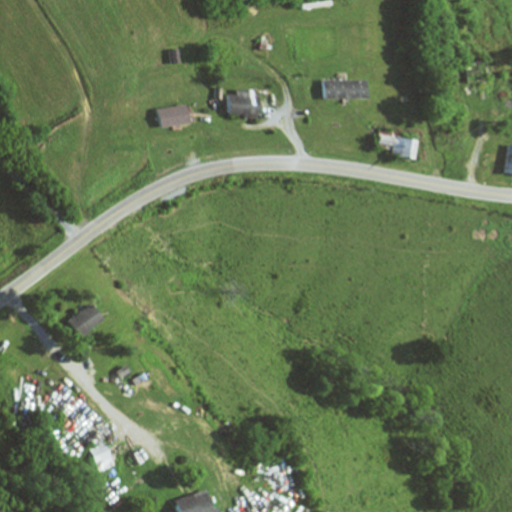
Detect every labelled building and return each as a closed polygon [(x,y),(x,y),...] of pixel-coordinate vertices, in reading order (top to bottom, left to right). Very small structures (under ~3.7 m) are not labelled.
[(460,66),(464,86),(482,82),(478,62),(460,66)] [(369,81),(325,81),(325,100),(369,100),(369,81)] [(447,139),(456,138),(454,95),(445,95),(447,139)] [(230,118),(262,118),(262,96),(230,96),(230,118)] [(161,128),(191,126),(190,106),(159,109),(161,128)] [(415,139),(379,135),(377,146),(391,147),(390,158),(413,160),(415,139)] [(27,375),(53,401),(59,395),(33,369),(27,375)] [(92,448),(103,472),(118,465),(108,441),(92,448)] [(217,511),(210,489),(177,500),(181,511),(217,511)]
